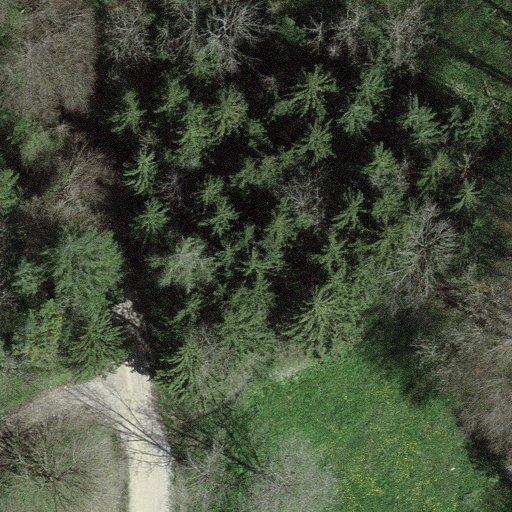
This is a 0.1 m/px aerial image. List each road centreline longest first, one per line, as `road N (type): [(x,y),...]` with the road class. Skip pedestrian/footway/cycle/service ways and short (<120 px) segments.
road 1 (track): [(54,0),(78,141),(157,378),(160,511)]
road 2 (track): [(0,443),(65,399),(157,378)]
